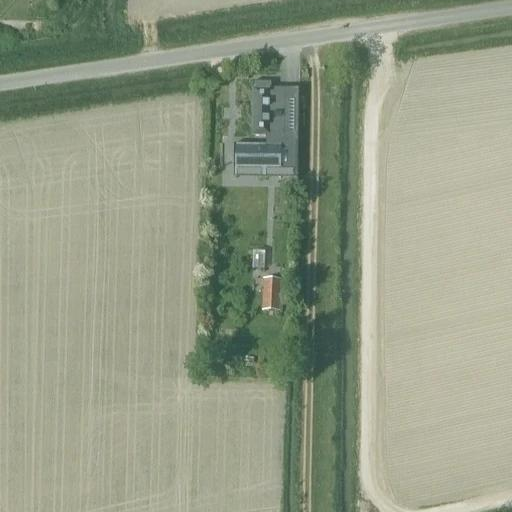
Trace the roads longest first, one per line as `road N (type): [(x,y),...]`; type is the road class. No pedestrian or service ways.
road 1 (unclassified): [(0,84),(511,8)]
road 2 (track): [(393,511),(374,493),(367,463),(376,27)]
